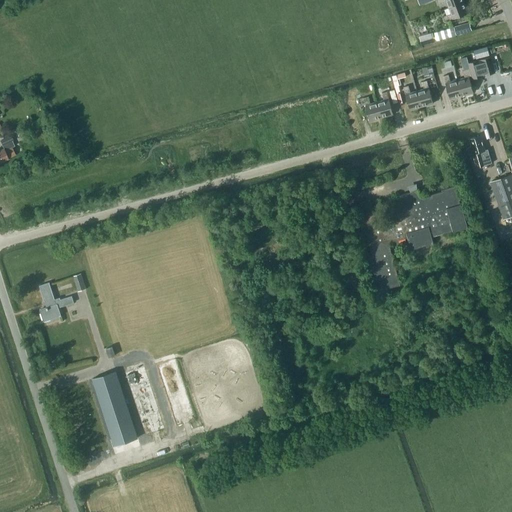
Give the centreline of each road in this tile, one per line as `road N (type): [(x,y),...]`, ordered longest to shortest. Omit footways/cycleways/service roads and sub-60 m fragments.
road 1 (unclassified): [(0,243),(511,107)]
road 2 (unclassified): [(75,511),(0,284)]
